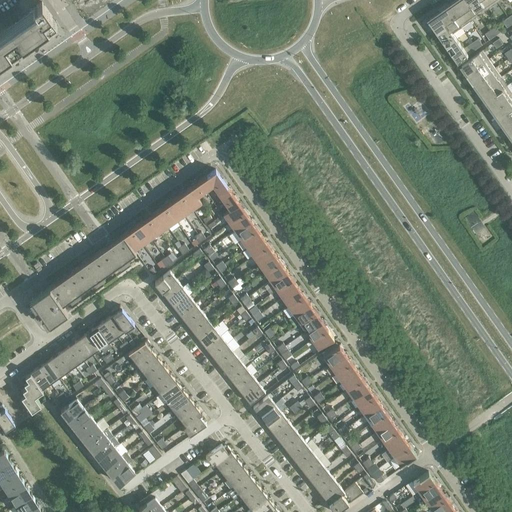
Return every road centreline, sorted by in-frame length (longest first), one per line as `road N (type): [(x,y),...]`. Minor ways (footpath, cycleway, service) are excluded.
road 1 (secondary): [(277,58),(298,72),(511,375)]
road 2 (residential): [(432,454),(224,158),(211,156)]
road 3 (secondary): [(511,345),(304,41)]
road 4 (residential): [(231,415),(125,288),(44,342)]
road 5 (secondary): [(51,219),(210,106),(240,57)]
road 6 (residential): [(427,0),(394,23),(511,192)]
road 7 (residential): [(11,296),(211,156)]
road 8 (residential): [(122,491),(231,415)]
road 9 (secondary): [(203,3),(150,16),(91,55)]
road 10 (residential): [(307,511),(231,415)]
